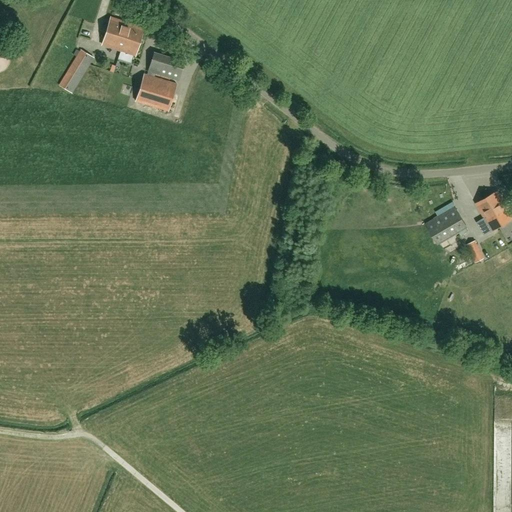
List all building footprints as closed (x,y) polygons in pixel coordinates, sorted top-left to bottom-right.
[(101,44),(135,55),(144,28),(110,17),(101,44)] [(72,93),(93,57),(81,50),(59,85),(72,93)] [(148,70),(178,80),(184,61),(154,51),(148,70)] [(135,101),(168,111),(177,83),(143,73),(135,101)] [(511,219),(511,216),(497,191),(476,204),(492,231),(511,219)] [(455,207),(426,224),(438,245),(467,227),(455,207)] [(484,259),(475,241),(466,245),(475,263),(484,259)]
